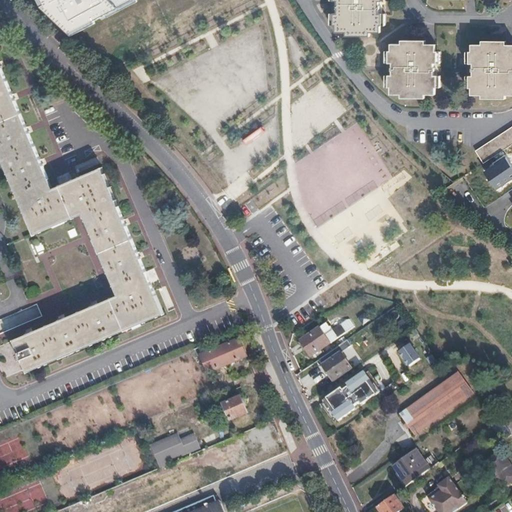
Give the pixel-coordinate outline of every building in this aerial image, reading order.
[(38,0),(44,11),(74,38),(96,25),(95,23),(133,1),(132,0),(38,0)] [(371,30),(381,30),(381,23),(383,23),(383,10),(379,10),(379,0),(338,0),(338,10),(335,11),(335,23),(337,23),(337,30),(346,30),(347,33),(371,34),(371,30)] [(425,94),(435,94),(435,87),(438,87),(438,75),(434,75),(434,62),(438,62),(438,50),(435,50),(435,43),(424,43),(424,39),(401,38),(401,43),(391,43),(391,50),(389,50),(389,62),(392,62),(392,75),(389,75),(389,87),(391,87),(391,94),(401,94),(401,98),(425,98),(425,94)] [(506,95),(511,94),(511,43),(506,44),(506,39),(481,39),(481,44),(471,44),(471,51),(469,51),(468,63),(473,63),(473,75),(469,75),(469,87),(471,87),(471,95),(481,95),(481,98),(505,99),(506,95)] [(0,345),(0,366),(5,378),(163,310),(101,166),(52,187),(0,67),(0,153),(34,231),(84,209),(121,293),(0,345)] [(511,125),(475,150),(483,163),(511,143),(511,125)] [(511,168),(504,157),(485,171),(497,188),(511,177),(511,168)] [(372,225),(376,232),(379,231),(387,244),(408,231),(395,211),(372,225)] [(367,314),(359,317),(362,325),(370,321),(367,314)] [(312,355),(343,333),(339,326),(333,331),(331,327),(329,328),(326,324),(302,340),(312,355)] [(341,353),(337,346),(317,360),(321,366),(341,353)] [(246,347),(205,364),(209,373),(250,356),(246,347)] [(407,352),(392,361),(401,376),(416,367),(407,352)] [(352,368),(341,353),(321,366),(327,374),(329,373),(334,381),(352,368)] [(367,370),(323,400),(336,421),(381,391),(378,387),(367,370)] [(416,434),(474,393),(459,373),(401,414),(416,434)] [(220,402),(228,422),(247,414),(239,394),(220,402)] [(207,447),(219,442),(215,431),(202,436),(207,447)] [(203,449),(196,433),(182,439),(179,433),(151,444),(160,466),(203,449)] [(404,487),(408,483),(431,467),(417,447),(390,467),(404,487)] [(511,467),(499,450),(484,461),(503,487),(511,480),(511,467)] [(454,511),(468,502),(455,485),(450,478),(439,486),(440,487),(428,496),(439,511),(454,511)] [(394,495),(377,507),(380,511),(399,511),(404,509),(394,495)] [(217,503),(195,511),(230,511),(227,504),(223,506),(221,501),(217,503)]
